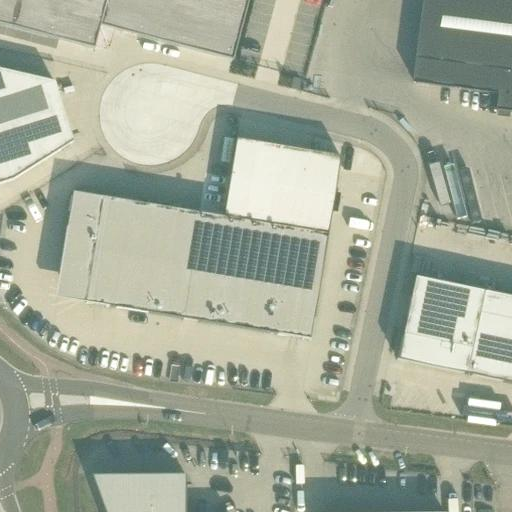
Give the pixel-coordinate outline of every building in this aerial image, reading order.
[(0,0),(0,26),(93,51),(93,49),(99,28),(113,32),(215,58),(231,63),(247,0),(0,0)] [(511,0),(425,0),(414,84),(500,96),(498,112),(511,113),(511,0)] [(0,69),(0,183),(11,181),(71,147),(55,86),(22,94),(17,74),(0,69)] [(163,130),(169,107),(142,99),(135,122),(163,130)] [(59,268),(58,274),(59,280),(61,287),(64,292),(68,297),(74,301),(79,304),(85,305),(310,342),(340,158),(235,140),(222,218),(71,193),(59,268)] [(414,278),(396,361),(511,385),(511,322),(479,316),(483,293),(414,278)] [(184,511),(184,476),(181,476),(181,479),(117,480),(112,480),(107,481),(103,485),(101,490),(101,496),(107,511),(184,511)]
